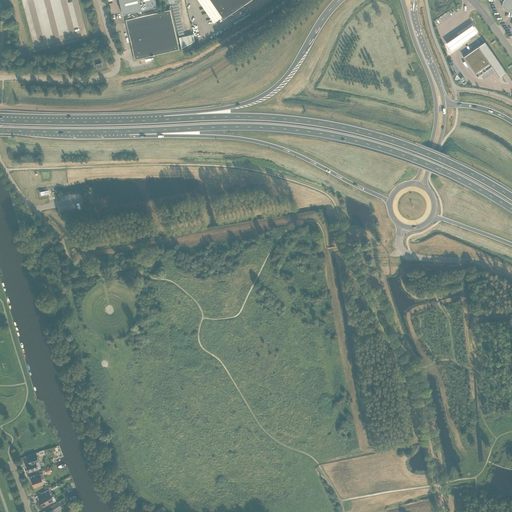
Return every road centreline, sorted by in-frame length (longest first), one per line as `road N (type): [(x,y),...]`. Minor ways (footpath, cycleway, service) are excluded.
road 1 (trunk): [(127,131),(326,134),(413,158),(511,208)]
road 2 (trunk): [(511,197),(444,160),(359,130),(283,118),(163,119)]
road 3 (trunk): [(127,131),(262,142),(390,203)]
road 4 (trunk): [(336,0),(277,86),(242,105),(163,119)]
road 5 (unclassified): [(0,77),(113,72),(117,59),(101,0)]
road 6 (trunk): [(163,119),(0,120)]
road 7 (trunk): [(0,130),(127,131)]
